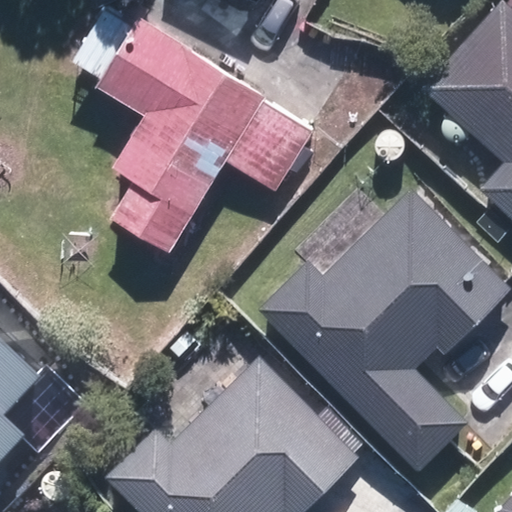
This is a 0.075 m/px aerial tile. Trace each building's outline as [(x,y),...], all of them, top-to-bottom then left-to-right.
[(511,5),(506,0),(502,0),(430,82),(511,154),(484,184),(511,208),(511,5)] [(133,14),(128,22),(100,3),(67,56),(95,74),(93,79),(141,109),(109,159),(133,174),(111,209),(165,244),(222,155),(267,184),(304,128),(253,96),(255,91),(133,14)] [(313,257),(264,305),(424,467),(473,419),(423,368),(448,344),(454,350),(511,293),(511,285),(415,187),(328,272),(313,257)] [(161,423),(111,472),(151,511),(291,511),(292,511),(303,511),(362,454),(264,355),(177,440),(161,423)] [(0,401),(21,382),(0,360),(0,445),(4,442),(0,438),(0,401)] [(511,511),(511,493),(493,511),(511,511)]
